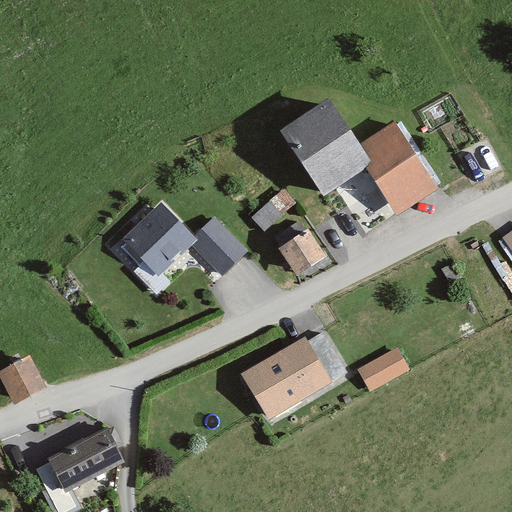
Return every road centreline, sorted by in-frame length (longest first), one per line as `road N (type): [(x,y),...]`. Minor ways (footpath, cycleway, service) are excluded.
road 1 (unclassified): [(0,422),(306,298),(511,195)]
road 2 (track): [(117,379),(131,435),(129,511)]
